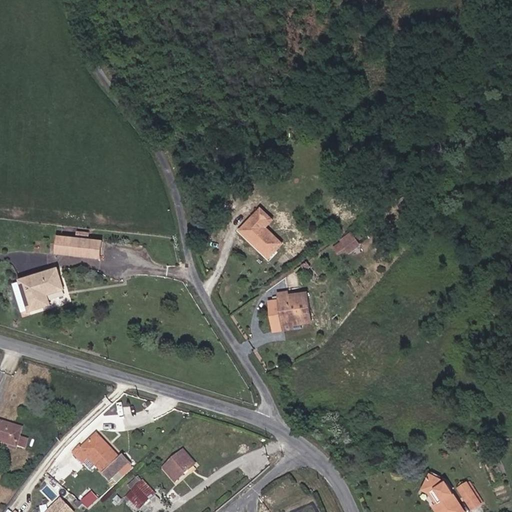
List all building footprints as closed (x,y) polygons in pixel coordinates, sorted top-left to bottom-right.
[(259,214),(256,212),(242,226),(270,256),(285,242),(270,226),(278,217),(266,205),(259,214)] [(103,243),(59,235),(55,249),(99,257),(103,243)] [(360,246),(352,235),(337,246),(341,251),(347,248),(351,253),(360,246)] [(61,267),(20,281),(31,312),(55,304),(53,295),(68,290),(61,267)] [(20,281),(12,284),(23,314),(31,312),(20,281)] [(289,291),(279,292),(283,328),(304,326),(303,322),(310,321),(306,293),(290,295),(289,291)] [(0,441),(24,449),(28,438),(20,436),(22,431),(2,424),(0,429),(0,441)] [(112,474),(116,478),(136,461),(130,454),(127,457),(104,431),(90,443),(87,439),(79,446),(92,460),(96,456),(111,472),(110,472),(112,474)] [(200,463),(188,448),(168,465),(180,479),(200,463)] [(152,499),(160,492),(148,477),(140,484),(152,499)] [(440,506),(443,511),(442,511),(455,511),(453,506),(456,505),(445,485),(440,482),(437,486),(427,481),(420,493),(430,499),(436,508),(440,506)] [(136,486),(149,501),(152,499),(140,484),(136,486)] [(471,511),(479,508),(466,486),(458,491),(470,511),(471,511)] [(73,511),(59,497),(44,511),(73,511)]
